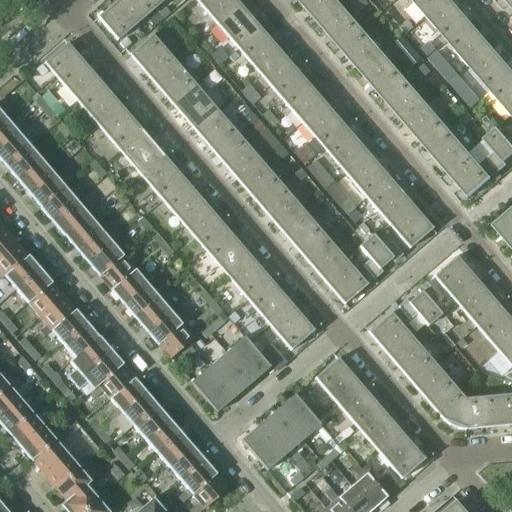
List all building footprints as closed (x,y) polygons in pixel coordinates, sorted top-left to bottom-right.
[(140,0),(118,0),(107,9),(127,32),(151,12),(140,0)] [(140,0),(151,12),(164,0),(140,0)] [(232,0),(193,0),(214,25),(237,6),(232,0)] [(335,0),(295,0),(317,24),(339,4),(335,0)] [(445,0),(409,0),(425,18),(445,0)] [(469,23),(449,0),(445,0),(425,18),(446,43),(469,23)] [(511,0),(501,0),(510,10),(511,7),(511,0)] [(339,4),(317,24),(338,49),(361,30),(339,4)] [(259,31),(237,6),(214,25),(236,50),(259,31)] [(96,19),(115,42),(127,32),(107,9),(96,19)] [(162,21),(157,14),(147,22),(153,29),(162,21)] [(491,49),(469,23),(446,43),(468,68),(491,49)] [(361,30),(338,49),(359,74),(382,55),(361,30)] [(280,56),(259,31),(236,50),(257,75),(280,56)] [(151,37),(128,56),(149,81),(172,62),(151,37)] [(402,38),(392,46),(405,61),(414,53),(402,38)] [(124,40),(118,45),(122,50),(128,45),(124,40)] [(42,65),(53,77),(76,57),(65,45),(42,65)] [(511,73),(491,49),(468,68),(489,93),(511,73)] [(382,55),(359,74),(381,99),(404,80),(382,55)] [(302,81),(280,56),(257,75),(279,100),(302,81)] [(97,82),(76,57),(53,77),(74,102),(97,82)] [(172,62),(149,81),(171,106),(193,87),(172,62)] [(45,73),(40,67),(35,71),(40,78),(45,73)] [(447,69),(440,75),(448,85),(456,78),(447,69)] [(511,117),(511,73),(489,93),(511,118),(511,117)] [(404,80),(381,99),(403,124),(425,105),(404,80)] [(0,115),(0,109),(6,104),(7,105),(12,101),(13,102),(29,88),(22,81),(0,99),(0,124),(4,121),(0,115)] [(323,106),(302,81),(279,100),(300,125),(323,106)] [(119,107),(97,82),(74,102),(96,127),(119,107)] [(193,87),(171,106),(192,131),(215,112),(193,87)] [(471,96),(463,102),(470,110),(478,103),(471,96)] [(38,98),(33,103),(42,113),(47,109),(38,98)] [(425,105),(403,124),(424,149),(447,130),(425,105)] [(345,131),(323,106),(300,125),(322,150),(345,131)] [(140,132),(119,107),(96,127),(117,152),(140,132)] [(54,117),(47,109),(42,113),(49,121),(54,117)] [(277,124),(267,111),(260,117),(271,129),(277,124)] [(215,112),(192,131),(214,156),(236,137),(215,112)] [(492,125),(485,118),(481,122),(488,129),(492,125)] [(256,120),(248,127),(255,135),(263,128),(256,120)] [(4,121),(0,124),(0,148),(16,135),(4,121)] [(60,125),(55,129),(63,139),(68,134),(60,125)] [(290,126),(283,133),(286,137),(294,130),(290,126)] [(447,130),(424,149),(446,175),(468,155),(447,130)] [(511,137),(506,142),(496,130),(482,142),(493,154),(486,160),(495,171),(497,174),(505,167),(503,164),(511,155),(511,137)] [(366,156),(345,131),(322,150),(343,175),(366,156)] [(162,157),(140,132),(117,152),(139,177),(162,157)] [(16,135),(0,148),(0,163),(4,168),(28,148),(16,135)] [(236,137),(214,156),(235,182),(258,162),(236,137)] [(277,145),(269,153),(276,161),(285,154),(277,145)] [(28,148),(4,168),(16,182),(39,162),(28,148)] [(39,162),(16,182),(28,196),(51,175),(44,167),(53,159),(49,154),(39,162)] [(468,155),(446,175),(467,200),(490,180),(468,155)] [(388,181),(366,156),(343,175),(365,200),(388,181)] [(183,182),(162,157),(139,177),(160,202),(183,182)] [(258,162),(235,182),(257,207),(279,187),(258,162)] [(314,162),(305,170),(315,182),(324,174),(314,162)] [(89,167),(97,177),(100,181),(105,176),(94,163),(89,167)] [(299,170),(290,178),(296,185),(305,177),(299,170)] [(495,171),(490,176),(496,182),(501,178),(497,174),(495,171)] [(58,184),(51,175),(28,196),(39,209),(63,189),(72,181),(68,176),(58,184)] [(409,206),(388,181),(365,200),(386,225),(409,206)] [(205,207),(183,182),(160,202),(182,227),(205,207)] [(279,187),(257,207),(278,231),(301,212),(279,187)] [(63,189),(39,209),(39,210),(50,223),(74,203),(63,189)] [(119,194),(114,198),(122,208),(127,204),(119,194)] [(345,200),(337,207),(345,217),(353,210),(345,200)] [(74,203),(50,223),(62,237),(86,216),(95,208),(91,203),(82,211),(74,203)] [(431,231),(409,206),(386,225),(408,250),(431,231)] [(226,232),(205,207),(182,227),(203,252),(226,232)] [(511,208),(491,227),(511,251),(511,208)] [(301,212),(278,231),(300,257),(322,237),(301,212)] [(353,212),(346,218),(352,225),(359,219),(353,212)] [(86,216),(62,237),(62,238),(63,237),(74,250),(97,230),(86,216)] [(141,220),(136,225),(144,234),(149,230),(141,220)] [(328,221),(320,227),(325,233),(332,226),(328,221)] [(367,232),(361,225),(357,229),(363,236),(367,232)] [(3,230),(0,232),(0,255),(14,243),(3,230)] [(105,238),(97,230),(74,250),(85,263),(109,243),(119,235),(114,230),(105,238)] [(248,258),(226,232),(203,252),(225,277),(248,258)] [(154,236),(149,240),(158,250),(163,246),(154,236)] [(322,237),(300,257),(321,282),(344,262),(322,237)] [(392,264),(400,257),(389,243),(382,249),(371,237),(357,249),(368,261),(361,267),(373,281),(381,274),(378,271),(390,261),(392,264)] [(14,243),(0,255),(0,279),(3,278),(2,277),(26,257),(14,243)] [(121,258),(109,243),(85,263),(98,278),(121,258)] [(163,246),(158,250),(165,259),(170,255),(163,246)] [(2,277),(3,278),(14,290),(37,270),(26,257),(2,277)] [(121,258),(98,278),(109,291),(133,271),(121,258)] [(269,283),(248,258),(225,277),(246,302),(269,283)] [(432,278),(453,303),(476,284),(454,259),(432,278)] [(344,262),(321,282),(342,307),(365,287),(344,262)] [(49,284),(37,270),(14,290),(26,304),(49,284)] [(133,271),(109,291),(121,305),(145,285),(133,271)] [(291,308),(269,283),(246,302),(268,327),(291,308)] [(49,284),(26,304),(37,318),(61,298),(49,284)] [(419,295),(407,305),(404,301),(396,308),(408,322),(415,316),(426,328),(439,316),(429,304),(436,298),(424,284),(416,291),(419,295)] [(498,309),(476,284),(453,303),(475,329),(498,309)] [(152,294),(145,285),(121,305),(133,319),(166,291),(162,286),(152,294)] [(170,296),(166,291),(133,319),(145,333),(168,313),(161,304),(170,296)] [(201,291),(196,296),(204,305),(209,301),(201,291)] [(45,335),(49,332),(73,312),(61,298),(37,318),(45,327),(38,333),(42,337),(45,335)] [(213,304),(208,309),(216,318),(221,314),(213,304)] [(312,333),(291,308),(268,327),(289,352),(312,333)] [(511,340),(511,325),(498,309),(475,329),(496,354),(511,340)] [(61,345),(84,325),(73,312),(49,332),(54,337),(61,345)] [(232,327),(240,320),(233,312),(225,319),(232,327)] [(168,313),(145,333),(157,346),(180,326),(168,313)] [(366,334),(388,359),(411,340),(389,315),(366,334)] [(218,319),(200,335),(204,340),(222,324),(218,319)] [(15,331),(6,321),(1,325),(10,335),(15,331)] [(84,325),(61,345),(72,359),(96,338),(84,325)] [(180,326),(157,346),(169,360),(192,340),(180,326)] [(49,332),(45,335),(50,341),(54,337),(49,332)] [(96,339),(96,338),(72,359),(73,359),(68,363),(74,371),(66,378),(71,384),(109,352),(100,342),(100,340),(98,340),(97,338),(96,339)] [(242,339),(224,354),(250,384),(268,369),(242,339)] [(29,348),(22,340),(17,344),(25,352),(29,348)] [(411,340),(388,359),(410,385),(433,366),(411,340)] [(511,340),(496,354),(511,372),(511,340)] [(29,348),(25,352),(33,362),(38,358),(29,348)] [(194,354),(189,349),(180,357),(185,362),(194,354)] [(109,352),(71,384),(77,391),(86,384),(92,392),(97,387),(97,386),(121,366),(120,365),(120,363),(118,363),(109,352)] [(250,384),(224,354),(207,369),(233,399),(250,384)] [(23,372),(28,368),(20,359),(15,363),(23,372)] [(313,380),(335,406),(358,386),(336,360),(313,380)] [(45,366),(40,371),(48,380),(53,376),(45,366)] [(121,366),(97,386),(97,387),(92,392),(88,395),(92,400),(101,392),(108,400),(132,381),(121,367),(121,366)] [(433,366),(410,385),(431,410),(454,390),(433,366)] [(233,399),(207,369),(189,384),(215,414),(233,399)] [(16,379),(6,387),(0,392),(0,416),(18,401),(10,391),(19,383),(16,379)] [(52,385),(60,394),(65,390),(57,381),(52,385)] [(132,381),(108,400),(116,409),(107,417),(111,422),(120,414),(143,393),(132,381)] [(381,413),(358,386),(335,406),(358,432),(381,413)] [(65,390),(60,394),(68,403),(73,399),(65,390)] [(454,390),(431,410),(442,422),(444,424),(446,426),(448,427),(450,428),(453,429),(456,430),(458,431),(461,431),(464,431),(463,401),(454,390)] [(27,393),(18,401),(0,416),(0,427),(6,435),(30,415),(39,407),(27,393)] [(120,414),(132,427),(155,407),(143,393),(120,414)] [(293,397),(275,412),(301,442),(319,427),(293,397)] [(511,414),(510,397),(494,398),(497,428),(511,426),(511,414)] [(494,398),(478,399),(481,430),(497,428),(494,398)] [(478,399),(463,401),(464,431),(481,430),(478,399)] [(39,407),(30,415),(6,435),(18,449),(42,428),(33,418),(42,411),(39,407)] [(155,407),(132,427),(143,441),(167,421),(155,407)] [(275,412),(257,427),(283,457),(301,442),(275,412)] [(401,436),(381,413),(358,432),(378,455),(401,436)] [(167,421),(143,441),(155,455),(178,435),(167,421)] [(265,472),(283,457),(257,427),(239,442),(265,472)] [(42,428),(18,449),(30,462),(63,434),(59,430),(50,438),(42,428)] [(96,436),(104,445),(109,441),(101,431),(96,436)] [(63,434),(30,462),(42,476),(65,456),(57,446),(66,438),(63,434)] [(340,434),(332,441),(336,446),(344,439),(340,434)] [(178,435),(155,455),(167,468),(190,448),(178,435)] [(422,461),(401,436),(378,455),(400,481),(422,461)] [(190,448),(167,468),(167,469),(158,477),(162,482),(171,474),(179,483),(202,462),(190,448)] [(111,453),(119,462),(124,458),(116,449),(111,453)] [(314,467),(318,472),(336,457),(332,452),(314,467)] [(65,456),(42,476),(53,489),(86,462),(83,458),(73,465),(65,456)] [(132,467),(124,458),(119,462),(127,472),(132,467)] [(86,462),(53,489),(65,503),(84,486),(84,487),(89,483),(80,473),(89,465),(86,462)] [(202,462),(179,483),(186,491),(177,499),(181,504),(190,496),(214,476),(202,462)] [(302,479),(311,472),(306,466),(297,474),(302,479)] [(384,499),(364,476),(356,466),(351,471),(359,480),(350,488),(370,511),(384,499)] [(326,467),(316,475),(321,480),(330,472),(326,467)] [(117,481),(122,477),(114,468),(109,472),(117,481)] [(132,475),(140,484),(145,480),(137,471),(132,475)] [(289,482),(293,487),(302,479),(298,474),(289,482)] [(214,476),(190,496),(197,504),(188,511),(200,511),(226,490),(214,476)] [(84,486),(65,503),(60,507),(63,511),(82,511),(96,501),(84,487),(84,486)] [(369,511),(370,511),(350,488),(336,500),(346,511),(369,511)] [(293,503),(303,494),(299,490),(289,498),(293,503)] [(322,511),(346,511),(336,500),(328,490),(323,494),(331,504),(323,511),(322,511)] [(105,493),(96,501),(82,511),(105,511),(99,504),(108,496),(105,493)] [(161,511),(151,500),(141,509),(133,500),(129,503),(136,511),(161,511)] [(466,511),(457,501),(444,511),(466,511)] [(130,511),(136,511),(129,503),(125,506),(130,511)]
